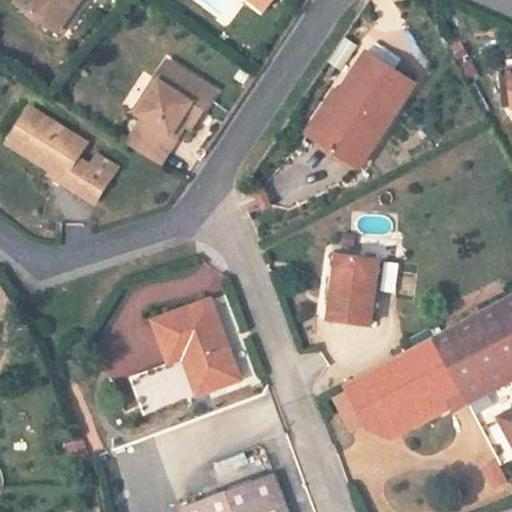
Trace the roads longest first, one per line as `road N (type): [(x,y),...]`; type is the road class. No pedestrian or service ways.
road 1 (residential): [(210,216),(244,253),(332,511)]
road 2 (residential): [(336,0),(210,216)]
road 3 (residential): [(210,216),(40,276),(0,243)]
